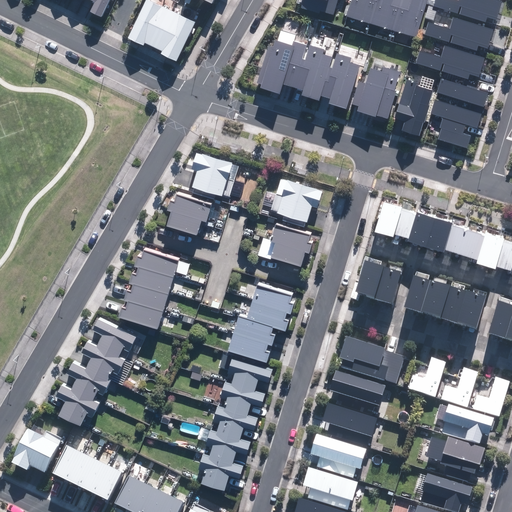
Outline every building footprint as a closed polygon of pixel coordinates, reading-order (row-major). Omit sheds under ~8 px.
[(89,11),(101,17),(109,0),(90,0),(94,1),(89,11)] [(198,22),(150,0),(146,0),(129,38),(147,46),(148,43),(166,51),(165,53),(180,60),(198,22)] [(302,0),(300,7),(319,13),(320,11),(334,15),(338,0),(302,0)] [(416,37),(427,0),(351,0),(346,16),(416,37)] [(435,0),(435,4),(488,19),(489,15),(499,18),(504,0),(435,0)] [(429,19),(425,34),(478,49),(480,43),(491,46),(495,30),(454,18),(451,26),(429,19)] [(329,103),(346,109),(359,65),(350,62),(351,57),(337,53),(332,68),(329,67),(333,57),(323,54),(324,50),(309,45),(305,60),(302,59),(306,45),(293,41),(292,45),(276,40),(274,47),(268,45),(257,83),(262,84),(261,88),(280,94),(283,84),(303,90),(301,95),(319,100),(321,96),(330,98),(329,103)] [(420,50),(416,63),(468,78),(470,72),(479,75),(484,58),(446,46),(443,57),(420,50)] [(376,115),(388,118),(396,91),(395,90),(400,72),(383,67),(382,72),(370,68),(366,83),(359,81),(352,104),(358,106),(356,111),(376,117),(376,115)] [(490,92),(442,78),(439,90),(486,104),(490,92)] [(421,133),(435,87),(409,79),(397,117),(405,120),(402,128),(421,133)] [(477,126),(482,111),(437,96),(432,113),(444,117),(438,137),(470,148),(474,134),(464,131),(466,123),(477,126)] [(495,128),(486,127),(482,146),(490,148),(495,128)] [(199,168),(194,186),(233,197),(238,179),(232,178),(236,163),(197,153),(194,167),(199,168)] [(283,194),(278,192),(272,210),(309,221),(315,203),(320,205),(324,190),(288,179),(283,194)] [(175,208),(171,223),(199,232),(203,219),(209,221),(214,202),(181,192),(179,198),(174,197),(171,207),(175,208)] [(377,227),(395,233),(404,203),(387,198),(377,227)] [(395,233),(410,237),(419,208),(404,203),(395,233)] [(445,248),(454,219),(419,208),(410,237),(445,248)] [(477,258),(487,229),(454,219),(445,248),(477,258)] [(312,231),(277,220),(271,240),(277,242),(272,257),(305,267),(311,249),(313,250),(316,241),(309,240),(312,231)] [(511,237),(487,229),(477,258),(511,269),(511,266),(511,237)] [(119,318),(158,329),(179,260),(143,250),(141,257),(137,257),(134,266),(137,267),(135,274),(132,273),(129,284),(133,285),(131,291),(127,290),(124,301),(128,302),(126,309),(122,308),(119,318)] [(393,304),(402,272),(383,267),(384,265),(365,260),(356,292),(374,297),(374,299),(393,304)] [(486,297),(414,276),(405,307),(477,328),(486,297)] [(242,315),(231,347),(271,359),(274,349),(270,348),(272,341),(276,342),(280,332),(274,330),(276,324),(288,328),(292,317),(287,316),(290,309),(293,310),(296,300),(291,299),(293,291),(261,281),(249,317),(242,315)] [(511,305),(497,301),(488,332),(511,339),(511,305)] [(60,411),(84,423),(91,409),(97,412),(103,399),(99,397),(103,388),(108,391),(114,377),(111,376),(114,368),(121,372),(128,358),(122,355),(127,346),(132,348),(140,333),(102,314),(99,321),(109,326),(101,343),(90,338),(85,348),(95,353),(89,366),(74,359),(69,369),(81,375),(76,386),(65,381),(59,394),(67,398),(60,411)] [(406,358),(349,340),(340,368),(397,386),(406,358)] [(207,468),(204,481),(227,487),(231,473),(243,477),(247,465),(235,462),(238,449),(250,452),(254,438),(245,436),(248,426),(258,428),(262,414),(253,412),(256,400),(266,403),(269,392),(258,389),(261,377),(272,380),(275,367),(234,355),(230,368),(236,370),(232,382),(227,380),(223,395),(228,396),(225,406),(219,404),(215,419),(221,421),(218,429),(213,428),(210,439),(216,441),(212,453),(206,451),(202,466),(207,468)] [(414,375),(410,390),(436,398),(447,364),(430,359),(424,378),(414,375)] [(446,383),(441,399),(468,407),(478,374),(464,369),(458,387),(446,383)] [(386,387),(336,374),(331,395),(381,408),(386,387)] [(477,395),(473,409),(500,417),(510,383),(496,379),(490,399),(477,395)] [(379,419),(331,403),(324,424),(373,439),(379,419)] [(442,432),(479,443),(482,433),(488,435),(494,417),(448,404),(443,421),(445,421),(442,432)] [(34,425),(14,465),(30,473),(33,468),(48,476),(66,442),(34,425)] [(369,451),(316,435),(312,448),(316,449),(313,457),(321,459),(318,468),(356,479),(359,468),(363,469),(369,451)] [(440,464),(474,473),(477,464),(480,465),(485,448),(448,437),(447,441),(432,437),(426,456),(441,461),(440,464)] [(125,473),(72,445),(56,475),(109,503),(125,473)] [(309,499),(349,511),(352,502),(354,503),(360,484),(310,469),(305,487),(311,489),(309,499)] [(475,487),(429,475),(423,495),(446,502),(444,509),(456,511),(458,511),(460,505),(469,508),(475,487)] [(182,511),(186,504),(132,476),(118,504),(134,511),(182,511)] [(343,511),(302,498),(297,511),(343,511)]
